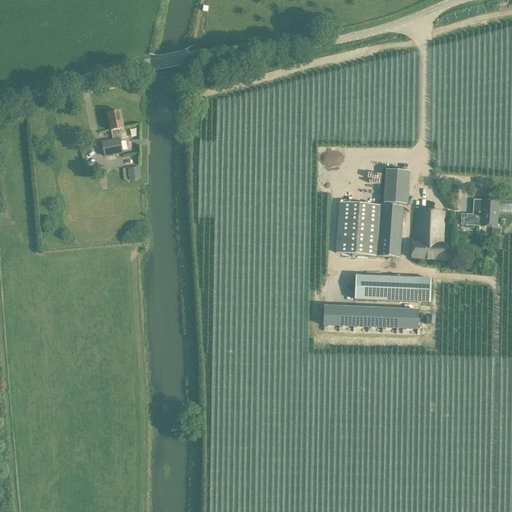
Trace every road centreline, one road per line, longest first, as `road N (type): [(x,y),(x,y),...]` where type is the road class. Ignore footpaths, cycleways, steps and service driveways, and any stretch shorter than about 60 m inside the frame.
road 1 (unclassified): [(456,0),(334,41),(184,58)]
road 2 (unclassified): [(155,64),(0,103)]
